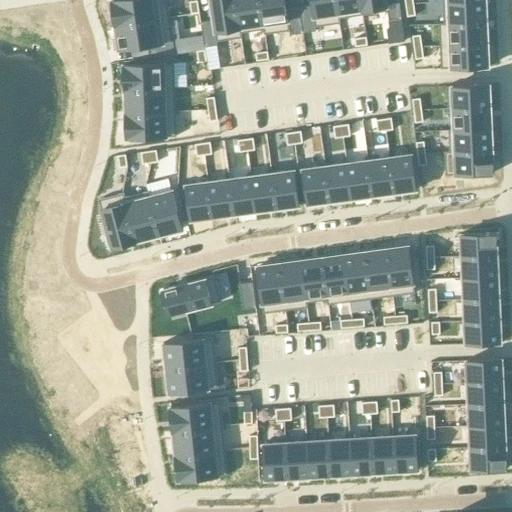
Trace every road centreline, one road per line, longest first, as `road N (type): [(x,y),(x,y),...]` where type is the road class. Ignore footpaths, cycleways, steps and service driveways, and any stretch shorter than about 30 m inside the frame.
road 1 (residential): [(73,0),(96,90),(67,257),(88,285),(237,249),(511,202)]
road 2 (residential): [(511,497),(221,511)]
